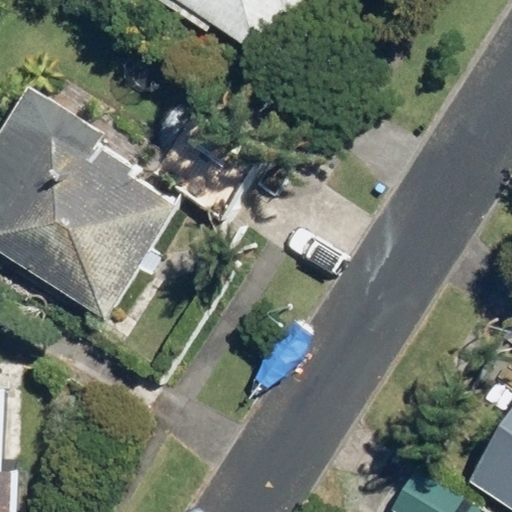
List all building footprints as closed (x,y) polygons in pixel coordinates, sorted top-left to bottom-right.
[(318,0),(171,0),(219,29),(223,22),(272,52),(297,12),(307,19),(318,0)] [(43,83),(0,149),(0,244),(117,319),(192,201),(147,172),(149,169),(111,145),(120,132),(43,83)] [(21,511),(23,470),(10,469),(13,389),(0,388),(0,511),(21,511)] [(511,435),(483,480),(511,498),(511,435)] [(491,511),(428,468),(399,509),(402,511),(491,511)]
